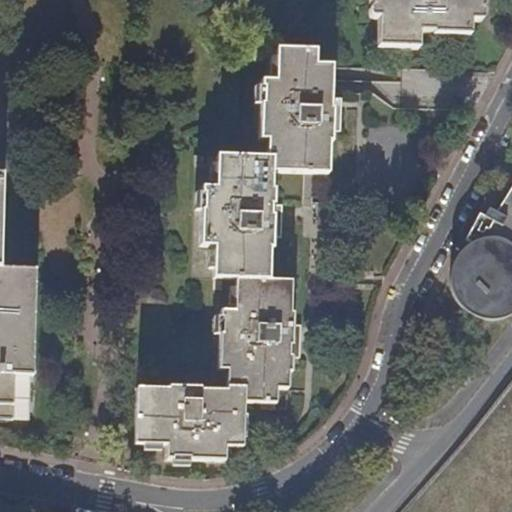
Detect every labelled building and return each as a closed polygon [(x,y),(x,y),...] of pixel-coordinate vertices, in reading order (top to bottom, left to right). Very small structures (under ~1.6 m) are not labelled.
[(375,0),(375,19),(379,19),(379,49),(419,50),(420,32),(434,33),(434,35),(471,35),(471,20),(478,20),(478,0),(375,0)] [(314,51),(275,49),(274,81),(259,81),(258,139),(266,139),(266,157),(216,156),(215,188),(200,188),(199,247),(214,248),(213,280),(215,281),(215,291),(223,292),(223,281),(235,281),(235,313),(221,312),(219,371),(228,372),(228,391),(201,392),(201,387),(169,387),(169,391),(137,390),(135,446),(167,446),(167,462),(225,463),(227,447),(243,448),(245,403),(261,404),(261,409),(276,409),(277,390),(288,390),(289,374),(292,373),(292,372),(293,358),(289,358),(290,347),(293,348),(294,327),(295,315),(290,314),(291,282),(269,282),(269,250),(273,250),(274,216),(270,216),(271,206),(274,206),(274,190),(271,190),(272,173),(303,174),(328,175),(328,143),(332,143),(333,109),(329,109),(330,86),(330,73),(330,66),(314,65),(314,51)] [(195,166),(203,166),(203,155),(195,155),(195,166)] [(0,420),(13,421),(14,376),(33,376),(32,357),(35,270),(0,268),(0,222),(1,197),(1,175),(0,174),(0,420)] [(464,245),(456,254),(451,264),(449,273),(449,277),(450,289),(456,301),(463,308),(473,315),(485,319),(490,319),(511,289),(511,287),(511,185),(495,213),(488,208),(483,217),(489,221),(485,229),(486,230),(483,237),(475,239),(464,245)] [(511,287),(511,289),(490,319),(494,319),(502,317),(511,313),(511,312),(511,287)]
